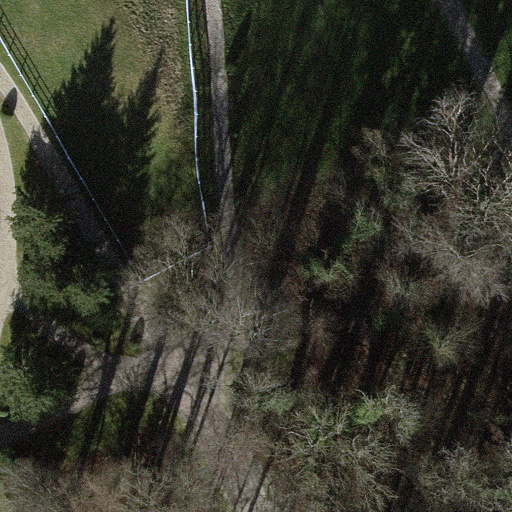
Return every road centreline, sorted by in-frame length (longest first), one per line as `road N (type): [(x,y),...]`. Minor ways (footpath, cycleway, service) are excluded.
road 1 (unknown): [(13,255),(25,295),(85,354),(126,360),(213,315),(243,235),(223,0)]
road 2 (unknown): [(259,511),(0,69)]
road 3 (unknown): [(0,342),(18,194),(0,123)]
road 4 (unknown): [(443,0),(511,129)]
